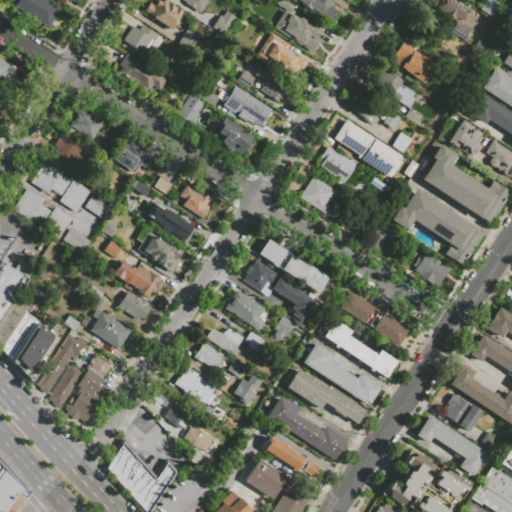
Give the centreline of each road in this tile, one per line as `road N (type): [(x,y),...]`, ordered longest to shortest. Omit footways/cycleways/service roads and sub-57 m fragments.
road 1 (residential): [(387,0),(131,393)]
road 2 (residential): [(91,89),(453,326)]
road 3 (residential): [(511,238),(333,511)]
road 4 (residential): [(0,167),(110,0)]
road 5 (primary): [(117,511),(28,414)]
